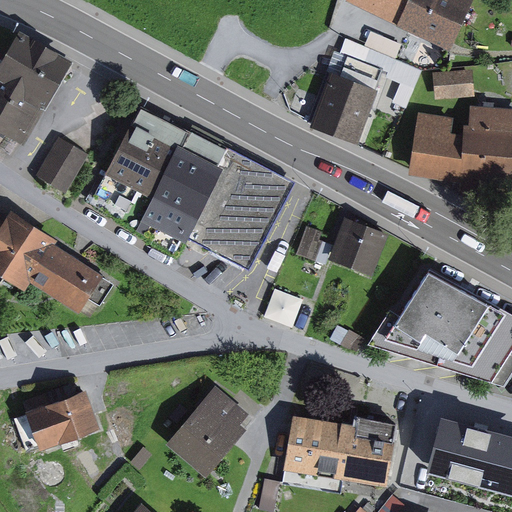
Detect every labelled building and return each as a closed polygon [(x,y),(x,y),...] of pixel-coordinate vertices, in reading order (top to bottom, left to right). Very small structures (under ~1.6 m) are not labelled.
[(353,0),(446,50),(473,0),(353,0)] [(0,131),(21,145),(75,65),(20,29),(1,57),(0,55),(0,131)] [(475,69),(437,72),(439,99),(477,95),(475,69)] [(381,88),(332,71),(313,125),(363,142),(381,88)] [(511,181),(511,110),(474,107),(471,142),(455,140),(457,117),(418,114),(412,172),(511,181)] [(176,257),(186,238),(249,269),(294,184),(142,108),(91,204),(176,257)] [(93,152),(69,137),(46,175),(69,189),(93,152)] [(58,240),(10,210),(0,225),(0,275),(25,292),(31,283),(55,245),(58,240)] [(371,275),(386,238),(347,222),(332,259),(371,275)] [(320,234),(308,229),(298,254),(314,260),(321,243),(317,242),(320,234)] [(103,275),(55,245),(31,283),(79,313),(103,275)] [(511,351),(511,317),(429,275),(401,319),(390,312),(368,346),(491,384),(511,351)] [(251,414),(217,385),(166,444),(206,478),(248,430),(242,424),(251,414)] [(99,429),(84,389),(24,411),(39,451),(99,429)] [(387,487),(398,424),(358,417),(356,426),(294,415),(285,470),(387,487)] [(511,492),(511,445),(441,427),(429,471),(511,492)] [(263,507),(276,509),(282,481),(268,478),(263,507)]
